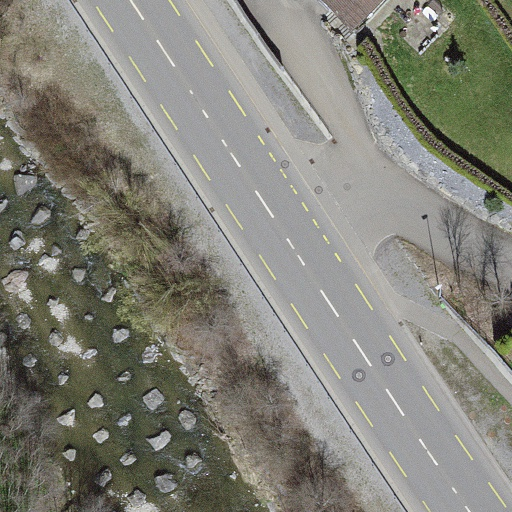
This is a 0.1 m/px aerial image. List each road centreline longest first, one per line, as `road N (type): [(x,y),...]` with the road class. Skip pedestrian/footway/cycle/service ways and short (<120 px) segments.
road 1 (secondary): [(293,247),(471,511)]
road 2 (secondary): [(130,0),(293,247)]
road 3 (residential): [(293,247),(366,217),(420,222),(511,262)]
